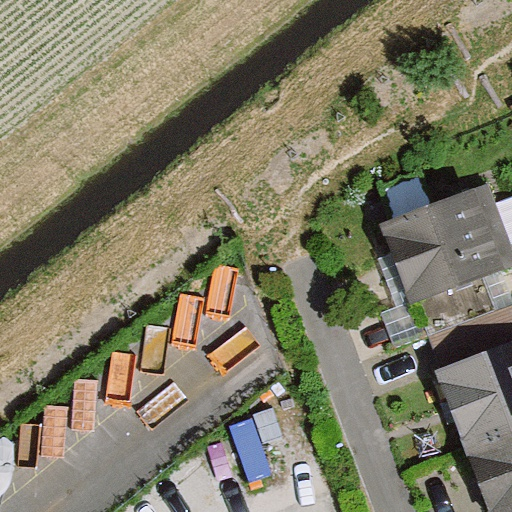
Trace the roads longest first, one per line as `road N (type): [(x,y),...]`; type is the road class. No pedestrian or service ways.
road 1 (unclassified): [(52,511),(272,330)]
road 2 (residential): [(393,511),(300,259)]
